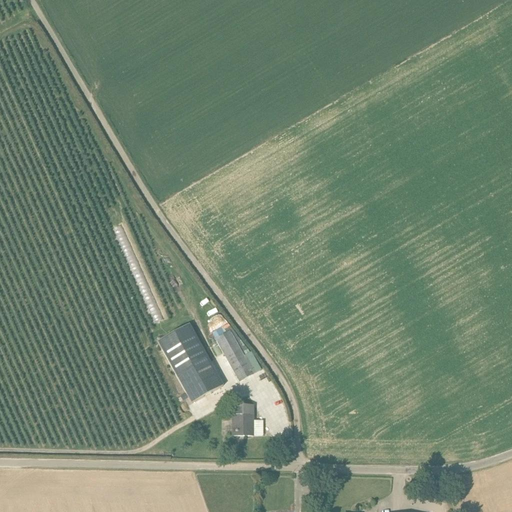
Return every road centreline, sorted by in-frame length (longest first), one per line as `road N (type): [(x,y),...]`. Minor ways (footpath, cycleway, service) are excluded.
road 1 (unclassified): [(297,468),(297,427),(284,384),(153,205),(31,0)]
road 2 (unclassified): [(0,462),(297,468)]
road 3 (unclassified): [(297,468),(432,471),(511,454)]
